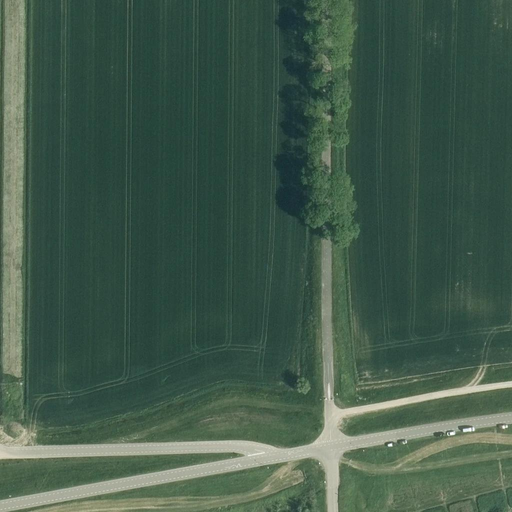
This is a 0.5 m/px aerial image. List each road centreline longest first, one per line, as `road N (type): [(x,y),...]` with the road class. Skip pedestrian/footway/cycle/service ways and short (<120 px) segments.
road 1 (unclassified): [(0,506),(265,457)]
road 2 (tertiary): [(265,457),(228,445),(0,451)]
road 3 (unclassified): [(511,384),(330,413)]
road 4 (tertiary): [(511,417),(330,446)]
road 5 (track): [(511,453),(422,470),(331,467)]
